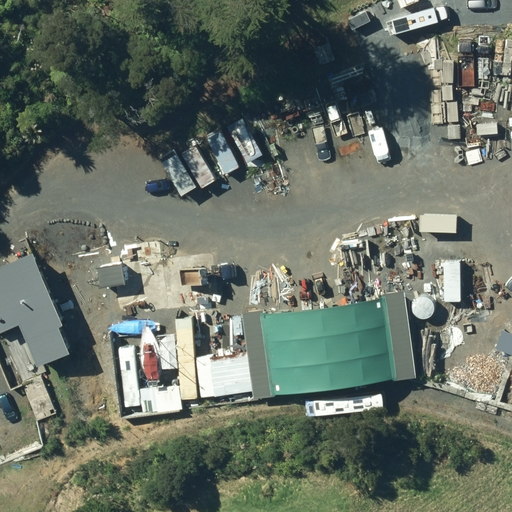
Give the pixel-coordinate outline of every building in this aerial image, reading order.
[(247,72),(252,82),(266,73),(260,64),(247,72)] [(267,111),(251,117),(276,187),(293,181),(267,111)] [(260,156),(241,120),(225,129),(244,165),(260,156)] [(89,153),(93,159),(106,151),(101,145),(89,153)] [(90,248),(63,251),(70,305),(167,293),(161,239),(90,248)] [(32,253),(0,266),(0,320),(4,329),(24,321),(43,363),(76,349),(32,253)] [(221,356),(196,359),(201,398),(255,392),(251,365),(222,369),(221,356)] [(23,385),(37,420),(63,410),(50,375),(23,385)]
